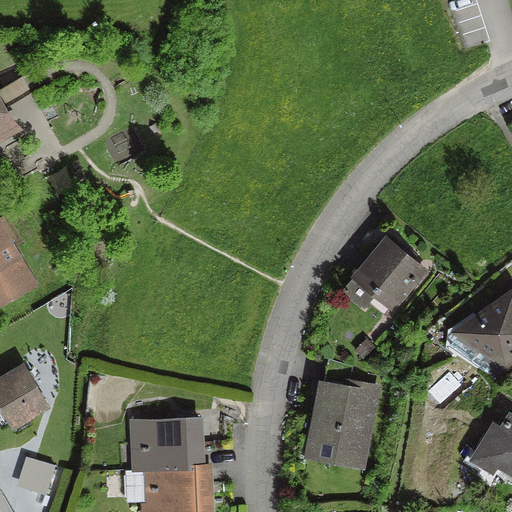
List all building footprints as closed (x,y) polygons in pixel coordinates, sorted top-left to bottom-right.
[(20,77),(29,94),(57,78),(55,75),(47,61),(19,76),(20,77)] [(0,127),(10,122),(0,103),(0,127)] [(0,300),(29,284),(3,239),(8,236),(0,221),(0,300)] [(392,303),(421,270),(384,239),(341,290),(361,307),(375,289),(392,303)] [(511,295),(509,292),(492,307),(489,304),(460,331),(479,351),(468,360),(491,378),(511,359),(511,295)] [(370,348),(363,340),(354,349),(361,356),(370,348)] [(20,367),(0,379),(0,406),(10,423),(42,404),(20,367)] [(345,386),(321,381),(309,443),(310,443),(307,458),(357,467),(373,385),(346,380),(345,386)] [(511,416),(507,414),(481,456),(511,475),(511,416)] [(132,448),(139,448),(140,468),(199,466),(199,465),(192,465),(191,450),(190,450),(189,436),(197,436),(196,417),(130,420),(132,448)] [(199,482),(200,482),(199,466),(140,468),(140,469),(123,470),(124,497),(129,501),(141,501),(141,511),(207,511),(207,496),(199,496),(199,482)]
